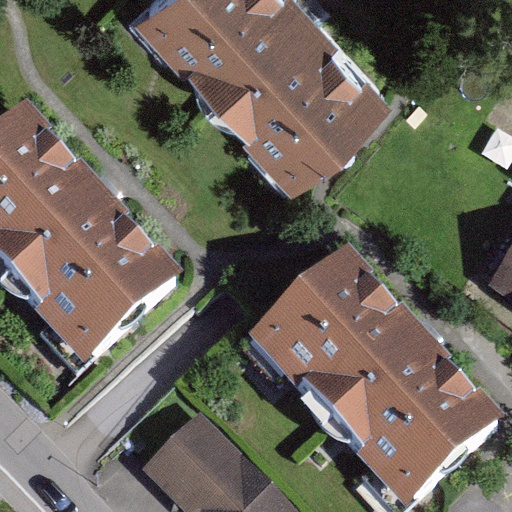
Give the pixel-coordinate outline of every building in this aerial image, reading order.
[(303,0),(162,0),(135,24),(288,196),(394,103),(303,0)] [(184,290),(26,123),(0,147),(0,292),(86,383),(184,290)] [(422,511),(507,436),(352,265),(250,356),(391,511),(422,511)] [(511,276),(489,309),(511,325),(511,276)] [(286,511),(206,431),(152,484),(179,511),(286,511)]
